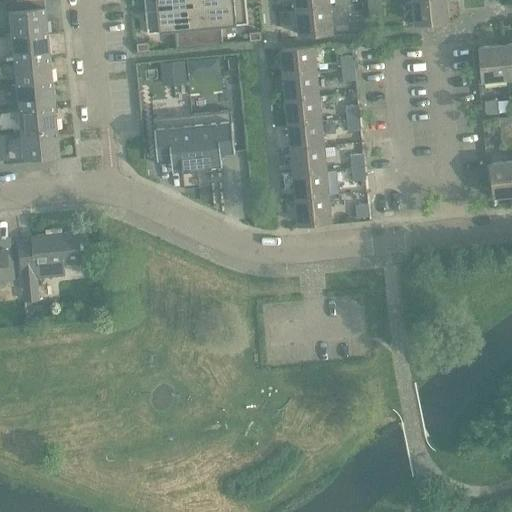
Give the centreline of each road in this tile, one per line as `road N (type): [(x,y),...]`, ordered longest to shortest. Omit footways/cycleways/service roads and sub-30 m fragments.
road 1 (residential): [(0,196),(112,186),(249,247),(511,230)]
road 2 (residential): [(107,127),(94,0)]
